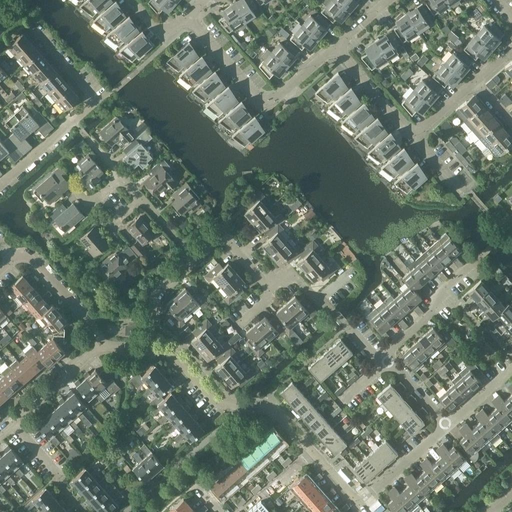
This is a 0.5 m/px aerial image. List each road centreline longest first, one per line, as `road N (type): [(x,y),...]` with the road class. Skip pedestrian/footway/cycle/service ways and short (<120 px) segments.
road 1 (residential): [(187,18),(263,101),(334,49)]
road 2 (residential): [(150,350),(178,361),(218,402),(278,413),(312,452)]
road 3 (residential): [(387,362),(431,316),(434,297),(475,262)]
road 4 (residential): [(13,259),(39,264),(99,345)]
